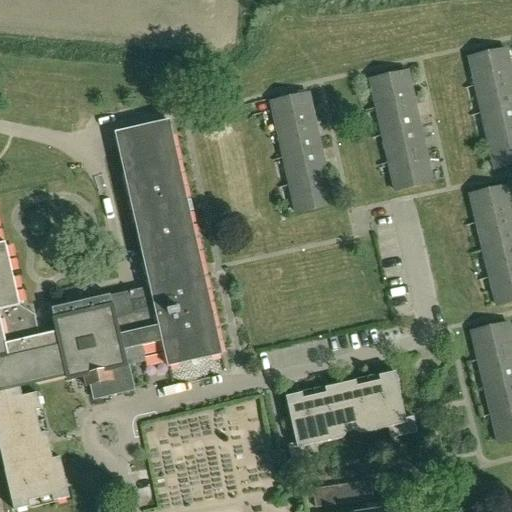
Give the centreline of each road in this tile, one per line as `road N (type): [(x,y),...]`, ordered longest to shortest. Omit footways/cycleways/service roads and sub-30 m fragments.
road 1 (residential): [(122,411),(431,337),(400,200)]
road 2 (residential): [(114,238),(95,169),(79,150),(0,127)]
